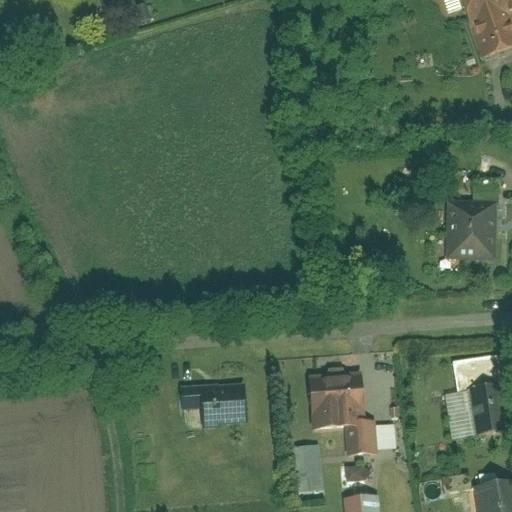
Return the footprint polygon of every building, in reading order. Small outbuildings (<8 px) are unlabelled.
[(511,0),(462,0),(485,62),(511,53),(511,0)] [(498,266),(499,204),(452,203),(450,265),(498,266)] [(456,394),(492,387),(486,360),(450,367),(456,394)] [(365,378),(312,382),(317,433),(370,428),(365,378)] [(247,387),(205,389),(208,427),(250,426),(247,387)] [(511,413),(507,389),(472,395),(479,442),(511,435),(511,413)] [(467,396),(444,398),(447,443),(470,442),(467,396)] [(289,451),(292,497),(322,495),(319,449),(289,451)] [(366,486),(365,468),(344,470),(346,487),(366,486)] [(511,511),(511,485),(477,489),(480,511),(511,511)] [(383,511),(382,499),(348,501),(348,511),(383,511)]
